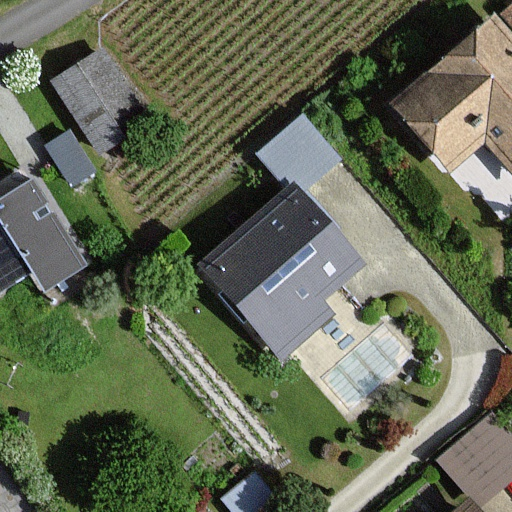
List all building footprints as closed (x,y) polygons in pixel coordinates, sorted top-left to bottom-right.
[(400,104),(452,165),(487,135),(511,163),(511,45),(494,24),(400,104)] [(56,82),(103,150),(149,118),(103,50),(56,82)] [(85,261),(31,177),(0,197),(0,290),(34,269),(45,286),(85,261)] [(319,298),(361,262),(339,237),(298,187),(205,265),(282,356),(332,314),(319,298)] [(511,476),(511,439),(492,417),(442,459),(480,504),(511,476)]
